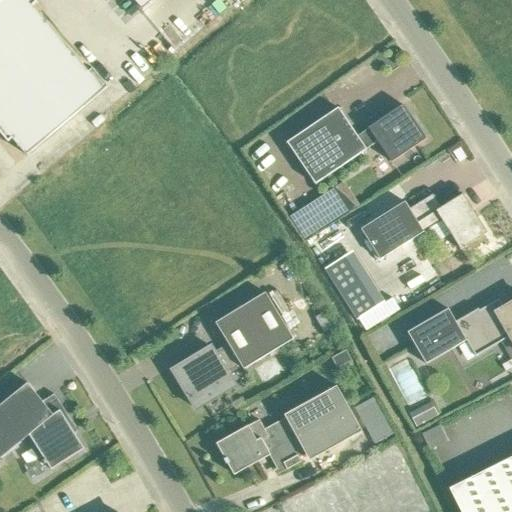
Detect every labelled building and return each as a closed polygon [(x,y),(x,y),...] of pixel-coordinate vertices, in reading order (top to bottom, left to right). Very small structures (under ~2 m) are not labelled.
[(34,0),(3,0),(0,3),(0,133),(8,144),(12,140),(26,157),(107,88),(92,70),(89,73),(33,7),(37,4),(34,0)] [(133,0),(142,11),(155,0),(133,0)] [(338,109),(287,144),(306,172),(315,185),(378,143),(392,164),(426,140),(413,120),(403,106),(357,138),(338,109)] [(461,148),(454,153),(459,162),(467,158),(461,148)] [(304,238),(346,212),(333,192),(291,218),(304,238)] [(488,246),(482,236),(485,234),(479,224),(480,223),(463,195),(441,209),(432,196),(409,210),(405,203),(361,231),(380,261),(424,233),(423,231),(441,220),(461,251),(466,247),(469,252),(483,243),(487,247),(488,246)] [(211,348),(173,372),(196,410),(235,387),(226,372),(240,363),(244,370),(294,340),(266,294),(216,324),(229,347),(216,355),(211,348)] [(448,310),(408,334),(426,366),(466,342),(475,358),(510,338),(511,341),(511,303),(504,309),(498,300),(479,312),(478,310),(456,323),(448,310)] [(351,362),(345,351),(331,359),(337,370),(351,362)] [(28,385),(0,407),(0,460),(29,437),(45,460),(42,462),(45,466),(47,464),(51,471),(84,450),(66,421),(70,419),(54,395),(53,396),(57,401),(47,408),(28,385)] [(265,431),(260,421),(217,445),(225,460),(224,461),(227,466),(228,465),(234,476),(270,456),(278,471),(285,467),(287,471),(301,463),(299,459),(306,455),(310,462),(362,433),(337,387),(285,416),(286,419),(265,431)] [(376,395),(357,404),(376,441),(395,432),(376,395)] [(437,416),(431,404),(410,414),(416,427),(437,416)] [(511,511),(511,459),(450,491),(460,511),(511,511)]
